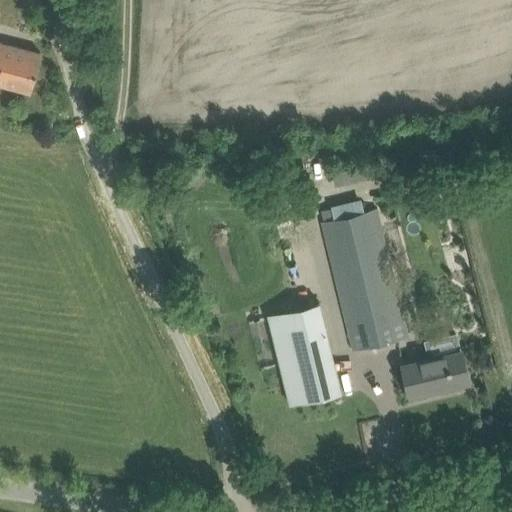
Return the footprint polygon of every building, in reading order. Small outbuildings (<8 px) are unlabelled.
[(40,52),(0,42),(0,83),(30,91),(40,52)] [(334,171),(336,183),(365,178),(363,165),(334,171)] [(334,218),(331,207),(321,210),(324,221),(334,218)] [(322,222),(348,329),(353,349),(408,335),(377,208),(322,222)] [(319,302),(268,314),(290,403),(341,391),(319,302)] [(429,358),(402,364),(409,396),(427,391),(439,389),(470,381),(462,350),(460,350),(456,333),(425,341),(429,358)]
